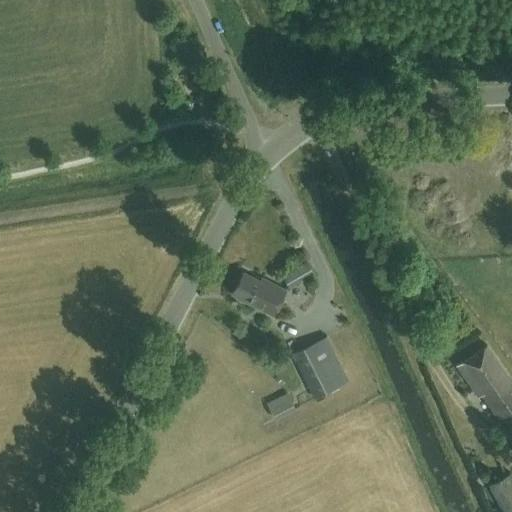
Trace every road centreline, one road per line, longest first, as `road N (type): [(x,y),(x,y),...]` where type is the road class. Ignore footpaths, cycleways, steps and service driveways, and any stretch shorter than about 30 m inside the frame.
road 1 (tertiary): [(73,511),(266,154)]
road 2 (tertiary): [(266,154),(341,107),(511,95)]
road 3 (unclassified): [(266,154),(196,0)]
